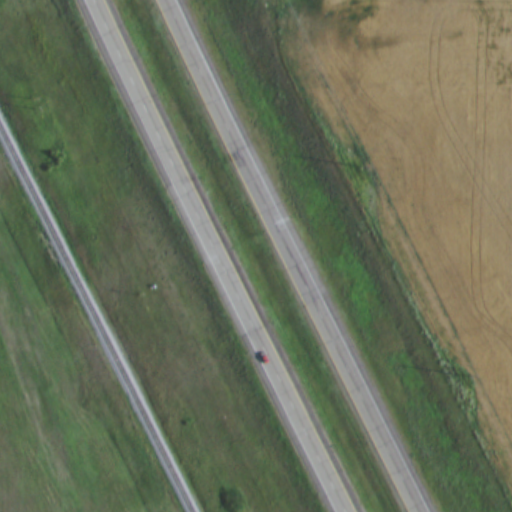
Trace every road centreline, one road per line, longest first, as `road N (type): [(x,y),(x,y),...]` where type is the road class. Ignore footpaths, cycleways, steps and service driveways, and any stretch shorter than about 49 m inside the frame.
road 1 (trunk): [(423,511),(168,0)]
road 2 (trunk): [(97,0),(351,511)]
